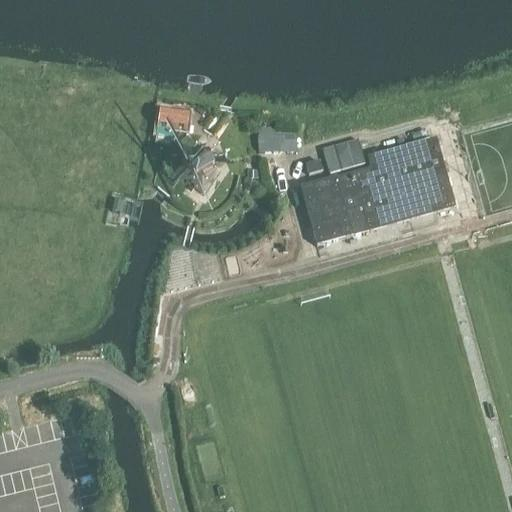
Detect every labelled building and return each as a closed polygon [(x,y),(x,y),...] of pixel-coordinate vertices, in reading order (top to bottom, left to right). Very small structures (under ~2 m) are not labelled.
[(190,108),(173,106),(172,112),(160,111),(155,145),(170,147),(172,132),(186,134),(190,108)] [(275,131),(259,131),(259,135),(259,154),(259,155),(270,155),(280,155),(280,137),(280,136),(275,136),(275,131)] [(367,159),(371,171),(300,190),(316,249),(456,212),(443,166),(437,141),(367,159)] [(323,152),(330,176),(366,166),(359,142),(323,152)] [(203,194),(219,172),(197,155),(180,178),(203,194)] [(305,167),(308,178),(323,173),(320,163),(305,167)] [(248,173),(248,181),(254,181),(258,181),(258,173),(251,173),(248,173)] [(113,213),(120,214),(122,205),(115,204),(113,213)]
